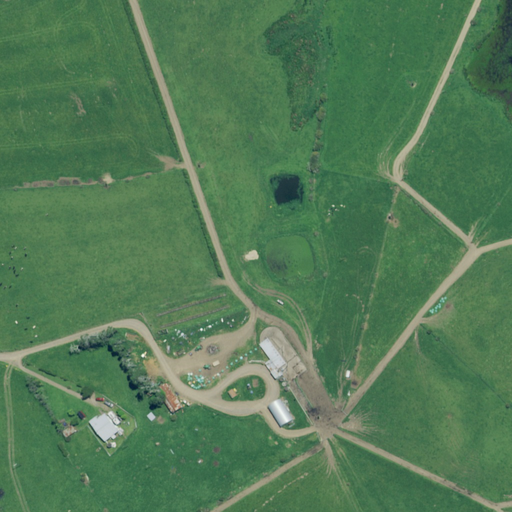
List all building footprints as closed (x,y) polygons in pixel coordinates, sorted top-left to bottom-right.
[(287,363),(268,339),(260,345),(266,353),(271,360),(266,364),(277,379),(283,374),(279,369),(287,363)] [(201,353),(189,356),(191,362),(203,358),(201,353)] [(250,379),(244,380),(246,398),(253,397),(250,379)] [(165,385),(157,390),(174,414),(182,408),(165,385)] [(293,420),(280,400),(269,407),(282,427),(293,420)] [(120,431),(106,414),(100,419),(98,417),(91,422),(107,441),(113,437),(114,439),(117,437),(115,435),(120,431)] [(166,420),(160,415),(155,421),(161,425),(166,420)]
